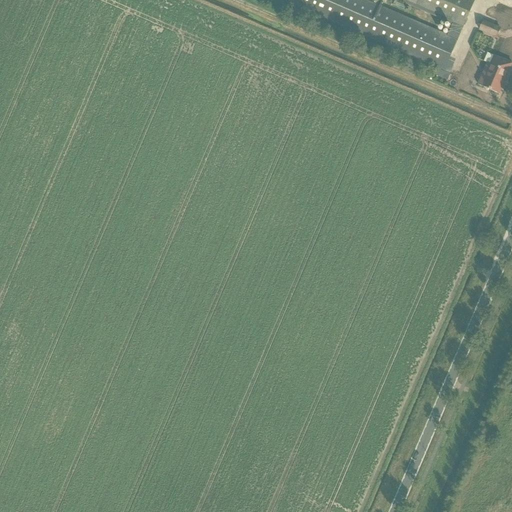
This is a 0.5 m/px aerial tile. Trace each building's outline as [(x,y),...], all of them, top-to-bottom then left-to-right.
[(457,40),(363,0),(288,0),(287,3),(439,68),(444,71),(457,40)] [(395,0),(462,29),(474,0),(395,0)] [(479,30),(496,38),(500,29),(483,21),(479,30)] [(499,94),(511,64),(511,63),(503,60),(494,56),(487,53),(483,62),(487,63),(484,70),(487,72),(481,86),(484,88),(483,90),(488,93),(489,90),(499,94)] [(439,68),(436,76),(447,81),(450,73),(444,71),(439,68)]
